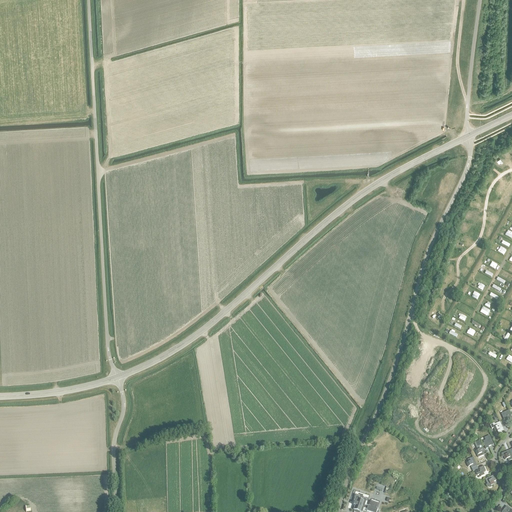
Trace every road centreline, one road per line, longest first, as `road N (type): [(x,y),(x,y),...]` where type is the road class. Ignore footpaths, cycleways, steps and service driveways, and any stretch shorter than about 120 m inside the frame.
road 1 (tertiary): [(116,377),(206,327),(360,194),(468,135)]
road 2 (unclassified): [(337,511),(430,245),(468,163),(468,135)]
road 3 (unclassified): [(116,377),(104,307),(88,0)]
road 4 (unclassified): [(115,511),(113,445),(123,411),(116,377)]
